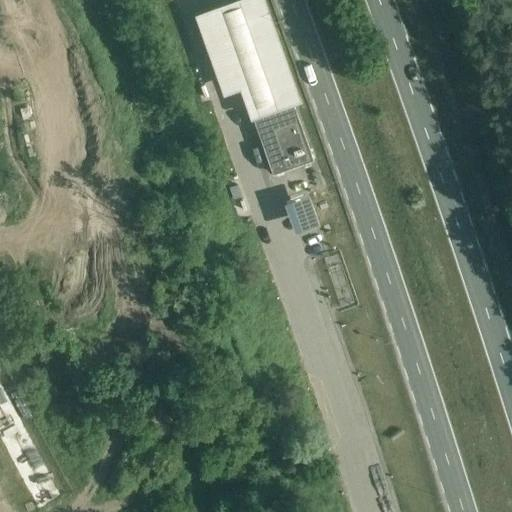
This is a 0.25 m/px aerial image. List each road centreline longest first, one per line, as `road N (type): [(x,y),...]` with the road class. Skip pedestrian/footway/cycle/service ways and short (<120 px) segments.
road 1 (primary): [(287,0),(461,511)]
road 2 (primary): [(511,392),(378,0)]
